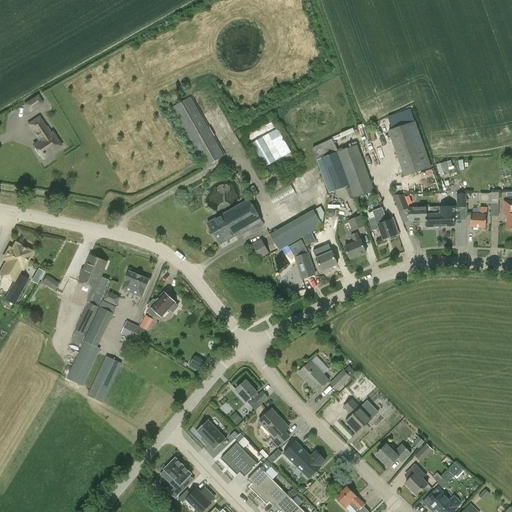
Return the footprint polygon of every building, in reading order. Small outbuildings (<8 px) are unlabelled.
[(37,97),(25,105),(30,112),(42,103),(37,97)] [(205,167),(224,156),(190,97),(171,108),(205,167)] [(40,117),(28,125),(39,142),(31,147),(40,162),(62,148),(53,133),(50,134),(40,117)] [(275,121),(249,133),(264,166),(290,154),(275,121)] [(415,122),(388,131),(404,178),(432,168),(415,122)] [(317,160),(321,159),(328,178),(324,179),(330,193),(349,186),(338,153),(332,139),(313,148),(317,160)] [(349,186),(350,187),(354,199),(374,192),(360,153),(357,145),(338,153),(349,186)] [(273,205),(296,195),(291,184),(269,194),(273,205)] [(259,195),(254,186),(249,188),(249,187),(244,190),(248,197),(250,196),(252,200),(257,197),(259,195)] [(479,203),(491,204),(491,193),(491,194),(480,194),(479,203)] [(457,194),(457,208),(466,208),(466,194),(457,194)] [(408,223),(426,222),(426,227),(440,227),(440,208),(427,208),(427,207),(409,208),(404,195),(393,195),(399,212),(408,209),(408,223)] [(249,200),(225,214),(207,224),(219,246),(262,222),(249,200)] [(511,201),(503,201),(502,215),(508,215),(507,230),(511,230),(511,201)] [(393,220),(387,222),(382,208),(372,211),(375,218),(368,220),(372,231),(379,229),(383,240),(398,235),(393,220)] [(454,208),(440,208),(440,227),(455,226),(455,214),(454,214),(454,208)] [(487,216),(471,215),(470,227),(486,229),(487,216)] [(364,227),(360,216),(348,221),(352,232),(364,227)] [(366,253),(361,240),(358,232),(350,235),(353,243),(345,247),(350,260),(366,253)] [(316,242),(312,233),(302,238),(306,246),(316,242)] [(260,260),(270,255),(261,240),(252,245),(260,260)] [(28,279),(19,274),(22,269),(23,270),(32,253),(15,244),(12,251),(9,249),(4,259),(6,261),(0,272),(0,275),(14,283),(7,297),(5,300),(15,305),(28,279)] [(337,266),(332,252),(328,244),(313,251),(317,259),(316,259),(322,272),(337,266)] [(295,258),(302,280),(315,276),(308,254),(295,258)] [(81,276),(78,283),(83,285),(82,287),(88,289),(90,290),(91,288),(92,288),(95,290),(93,293),(102,297),(109,280),(101,277),(107,263),(90,255),(84,270),(81,276)] [(129,272),(125,281),(121,291),(142,299),(150,280),(129,272)] [(46,275),(42,282),(56,290),(60,283),(46,275)] [(121,298),(107,291),(103,300),(117,306),(121,298)] [(172,297),(169,297),(164,292),(155,302),(153,300),(149,305),(150,307),(146,312),(153,318),(157,314),(162,318),(170,309),(173,313),(178,307),(175,304),(175,303),(174,302),(174,299),(172,297)] [(103,301),(100,307),(83,342),(84,342),(66,379),(82,387),(100,350),(97,348),(114,314),(117,308),(103,301)] [(98,307),(88,303),(75,330),(85,335),(86,335),(99,307),(98,307)] [(139,327),(148,330),(153,318),(144,314),(139,327)] [(144,330),(127,321),(121,334),(138,342),(144,330)] [(122,364),(106,356),(87,396),(103,404),(122,364)] [(194,358),(188,368),(199,375),(205,365),(194,358)] [(329,381),(310,362),(298,373),(317,393),(329,381)] [(344,371),(343,370),(329,384),(335,389),(330,394),(333,396),(351,378),(350,377),(355,372),(349,366),(344,371)] [(367,396),(374,390),(363,378),(356,385),(367,396)] [(258,395),(257,393),(246,381),(236,390),(247,403),(247,402),(254,411),(260,406),(268,399),(262,392),(258,395)] [(357,434),(372,420),(376,416),(365,404),(360,408),(351,399),(343,407),(352,417),(346,422),(357,434)] [(258,422),(274,439),(272,442),(278,448),(291,437),(286,432),(289,429),(272,410),(258,422)] [(235,412),(230,417),(236,425),(242,419),(235,412)] [(208,419),(197,430),(215,449),(227,439),(208,419)] [(235,432),(229,437),(233,440),(238,435),(235,432)] [(240,434),(235,439),(240,444),(245,439),(240,434)] [(418,449),(424,442),(418,437),(412,444),(418,449)] [(295,442),(288,450),(284,454),(309,479),(321,468),(320,467),(326,461),(316,452),(311,458),(295,442)] [(236,444),(221,459),(237,476),(240,473),(245,477),(257,465),(236,444)] [(388,468),(398,458),(403,463),(412,454),(402,444),(394,452),(386,445),(376,456),(388,468)] [(432,450),(426,444),(414,456),(421,462),(432,450)] [(185,489),(181,485),(192,474),(175,458),(163,470),(169,476),(165,479),(174,489),(170,493),(175,499),(185,489)] [(417,496),(424,489),(428,493),(432,489),(422,479),(425,476),(415,466),(405,476),(409,480),(405,484),(417,496)] [(248,487),(258,496),(273,481),(260,468),(247,480),(251,484),(248,487)] [(442,479),(437,484),(441,487),(443,487),(453,477),(448,472),(442,478),(442,479)] [(442,478),(437,473),(432,478),(438,483),(442,478)] [(287,494),(273,481),(258,496),(267,506),(270,503),(274,507),(287,494)] [(356,511),(357,511),(364,505),(357,497),(347,487),(342,492),(340,490),(333,496),(345,509),(349,505),(356,511)] [(187,491),(178,499),(182,504),(186,500),(198,511),(202,511),(210,504),(209,503),(214,498),(205,488),(200,493),(196,490),(191,495),(187,491)] [(438,511),(452,511),(457,508),(462,503),(454,495),(450,500),(437,488),(423,502),(432,511),(433,511),(436,510),(438,511)] [(490,495),(485,489),(478,496),(484,501),(490,495)] [(277,511),(295,511),(300,508),(287,494),(274,507),(278,511),(277,511)]
